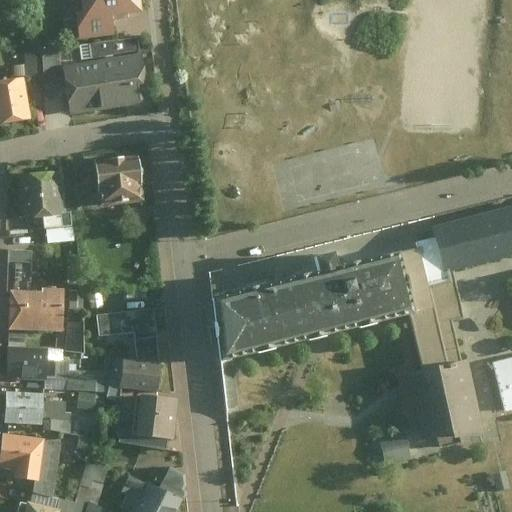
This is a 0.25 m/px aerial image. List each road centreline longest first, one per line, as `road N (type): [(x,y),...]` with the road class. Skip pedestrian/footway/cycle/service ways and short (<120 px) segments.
road 1 (residential): [(511,185),(179,261)]
road 2 (residential): [(212,511),(179,261)]
road 3 (residential): [(171,121),(0,149)]
road 4 (residential): [(179,261),(171,121)]
road 5 (residential): [(171,121),(157,0)]
